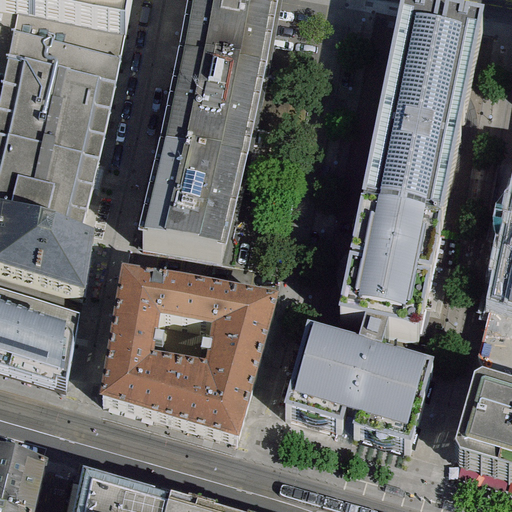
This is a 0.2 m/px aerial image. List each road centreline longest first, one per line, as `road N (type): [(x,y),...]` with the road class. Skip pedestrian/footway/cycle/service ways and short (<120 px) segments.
road 1 (residential): [(168,0),(107,317)]
road 2 (residential): [(353,0),(297,302)]
road 3 (residential): [(511,108),(462,381)]
road 4 (residential): [(78,452),(271,511)]
